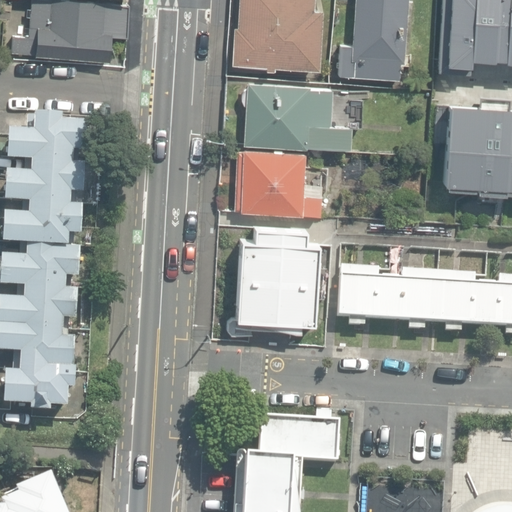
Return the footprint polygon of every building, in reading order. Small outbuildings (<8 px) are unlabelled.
[(111,1),(97,0),(30,0),(28,36),(13,35),(12,51),(36,53),(35,55),(110,60),(111,34),(126,35),(128,4),(111,3),(111,1)] [(266,70),(274,70),(274,66),(318,68),(322,10),(312,9),(312,0),(238,0),(237,26),(234,26),(232,64),(266,66),(266,70)] [(338,74),(398,79),(400,61),(404,62),(408,0),(354,0),(352,44),(340,44),(338,74)] [(436,0),(431,86),(465,88),(467,56),(493,57),(496,0),(436,0)] [(331,143),(333,123),(328,122),(330,85),(245,79),(241,141),(303,145),(303,141),(331,143)] [(511,104),(446,100),(441,184),(511,188),(511,104)] [(30,113),(29,131),(8,130),(7,160),(32,161),(31,173),(7,172),(5,202),(29,203),(28,216),(3,215),(2,243),(25,244),(24,257),(1,256),(0,277),(0,286),(23,287),(22,299),(0,298),(0,351),(20,352),(19,372),(4,371),(3,403),(30,404),(29,411),(49,412),(49,406),(65,407),(66,388),(73,388),(74,368),(72,368),(73,338),(62,338),(62,320),(74,320),(76,292),(64,291),(65,277),(76,277),(78,250),(67,249),(68,236),(79,236),(80,207),(69,206),(70,193),(82,193),(83,165),(71,165),(72,152),(84,152),(86,123),(61,122),(61,114),(30,113)] [(239,207),(317,211),(318,193),(300,192),(302,149),(241,146),(239,207)] [(491,222),(509,223),(509,209),(491,209),(491,222)] [(326,267),(316,266),(318,242),(305,241),(306,229),(254,226),(253,240),(241,239),(236,318),(313,323),(315,298),(323,299),(326,267)] [(330,253),(331,244),(321,243),(320,252),(330,253)] [(438,265),(439,249),(427,248),(427,265),(438,265)] [(511,276),(499,276),(498,284),(474,283),(474,274),(403,271),(402,280),(377,278),(377,268),(340,266),(338,315),(348,316),(348,326),(363,326),(363,318),(408,320),(408,329),(423,330),(423,321),(445,322),(444,331),(460,332),(460,323),(505,325),(505,334),(511,334),(511,276)] [(511,511),(511,506),(504,506),(492,506),(480,511),(299,511),(301,486),(322,488),(324,461),(335,461),(338,420),(261,415),(257,455),(245,455),(245,450),(236,449),(232,511),(511,511)] [(0,511),(65,511),(50,474),(16,487),(18,493),(0,500),(2,505),(0,505),(0,511)]
